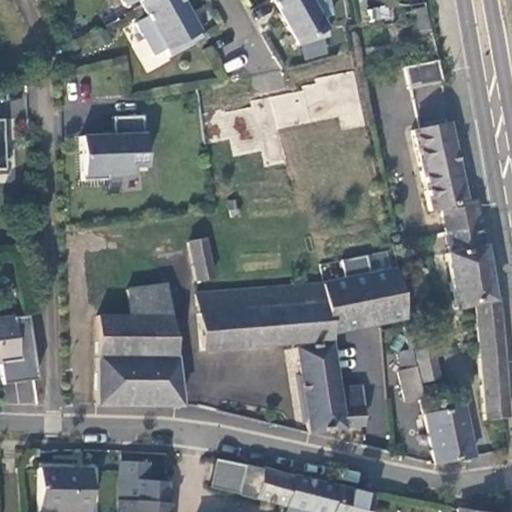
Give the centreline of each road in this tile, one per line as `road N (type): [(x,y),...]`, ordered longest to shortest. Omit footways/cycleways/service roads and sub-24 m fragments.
road 1 (residential): [(56,426),(189,433),(455,495),(501,491)]
road 2 (residential): [(56,426),(46,106)]
road 3 (secondary): [(466,0),(511,278)]
